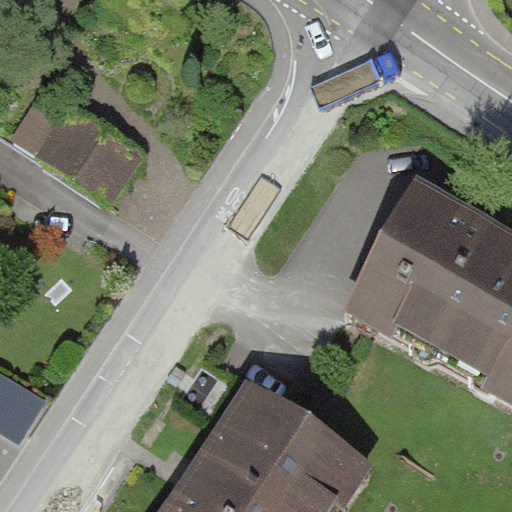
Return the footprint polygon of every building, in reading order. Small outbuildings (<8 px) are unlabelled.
[(36,0),(0,0),(0,16),(19,28),(36,0)] [(36,111),(15,149),(118,208),(140,170),(36,111)] [(511,398),(511,260),(416,209),(354,324),(497,401),(502,393),(511,398)] [(0,436),(28,449),(51,400),(0,376),(0,436)] [(348,511),(363,490),(237,409),(170,511),(348,511)]
